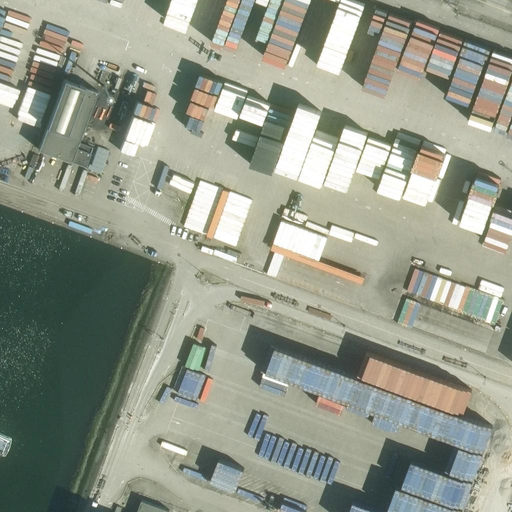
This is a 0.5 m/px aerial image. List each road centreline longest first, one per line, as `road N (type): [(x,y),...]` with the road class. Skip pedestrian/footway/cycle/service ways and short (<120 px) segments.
road 1 (unknown): [(148,57),(485,175),(495,198),(484,256),(511,286)]
road 2 (unknown): [(0,7),(148,57),(91,219)]
road 3 (unknown): [(188,253),(0,186)]
